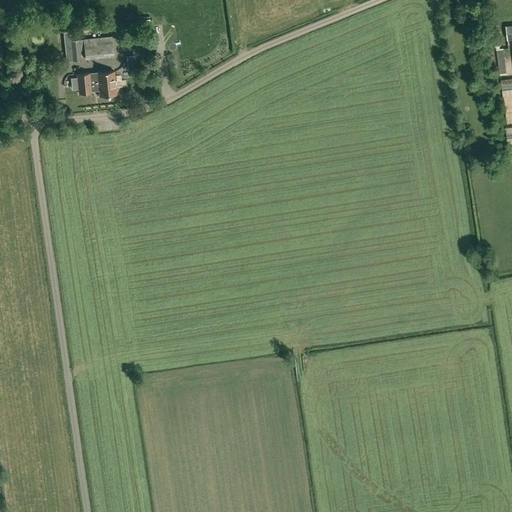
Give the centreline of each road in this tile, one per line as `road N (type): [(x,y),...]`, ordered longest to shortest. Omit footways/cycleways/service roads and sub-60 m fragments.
road 1 (unclassified): [(89,511),(32,120)]
road 2 (unclassified): [(32,120),(104,118),(161,102),(279,38),(378,0)]
